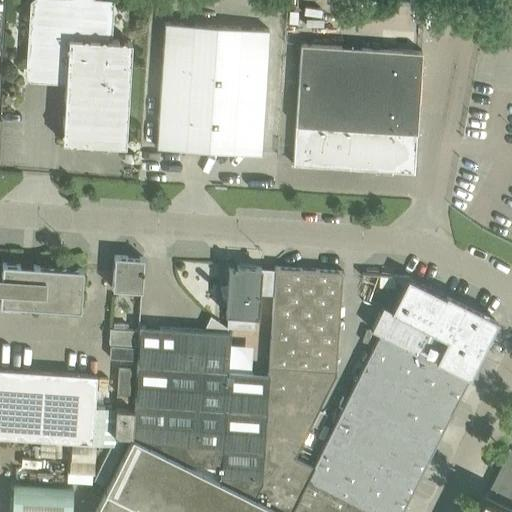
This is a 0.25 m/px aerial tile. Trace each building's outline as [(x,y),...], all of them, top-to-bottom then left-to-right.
[(74,141),(125,144),(131,40),(111,39),(113,0),(29,0),(25,70),(31,77),(39,78),(42,75),(54,75),(57,79),(65,79),(63,128),(60,131),(62,136),(62,140),(66,141),(70,143),(74,141)] [(260,152),(268,28),(164,21),(156,145),(260,152)] [(300,42),(295,122),(416,130),(421,50),(300,42)] [(414,171),(416,130),(295,122),(292,163),(414,171)] [(141,289),(143,257),(114,255),(112,287),(141,289)] [(1,262),(1,263),(0,282),(0,302),(79,308),(82,268),(1,262)] [(258,291),(273,292),(274,267),(235,264),(236,263),(232,263),(232,264),(228,264),(225,312),(228,312),(227,327),(254,329),(255,314),(257,314),(258,291)] [(260,479),(252,496),(284,511),(288,511),(313,464),(294,455),(335,373),(338,324),(342,270),(274,266),(274,267),(273,292),(267,373),(260,479)] [(313,464),(288,511),(400,511),(497,318),(445,292),(444,294),(407,275),(407,274),(398,274),(395,279),(403,283),(390,308),(382,303),(370,327),(379,332),(313,464)] [(138,324),(138,329),(137,345),(133,400),(131,425),(131,435),(132,436),(175,458),(184,327),(138,324)] [(109,343),(137,345),(138,329),(110,327),(109,343)] [(230,331),(184,327),(175,458),(220,480),(227,370),(230,331)] [(127,395),(128,366),(115,366),(114,395),(127,395)] [(0,369),(0,436),(91,442),(96,376),(0,369)] [(267,373),(227,370),(220,480),(252,496),(260,479),(267,373)] [(131,425),(133,400),(117,399),(115,423),(131,425)] [(220,480),(175,458),(132,436),(105,489),(151,511),(284,511),(252,496),(220,480)] [(511,448),(488,492),(511,504),(511,448)] [(13,483),(11,511),(70,511),(72,488),(13,483)] [(151,511),(105,489),(94,511),(151,511)] [(511,511),(511,504),(488,492),(478,511),(511,511)]
